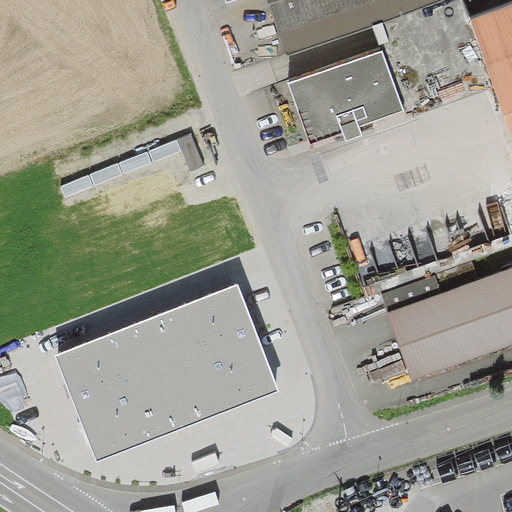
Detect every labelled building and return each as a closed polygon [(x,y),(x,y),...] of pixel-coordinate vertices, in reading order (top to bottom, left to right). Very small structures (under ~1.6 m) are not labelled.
[(269,0),(288,52),(430,0),(269,0)] [(511,3),(471,18),(511,136),(511,3)] [(400,109),(379,50),(287,83),(305,136),(337,125),(342,138),(360,132),(357,124),(400,109)] [(383,295),(390,315),(480,282),(473,262),(383,295)] [(511,270),(480,282),(390,315),(414,380),(511,345),(511,270)] [(238,282),(54,353),(67,388),(96,461),(280,390),(260,337),(238,282)]
